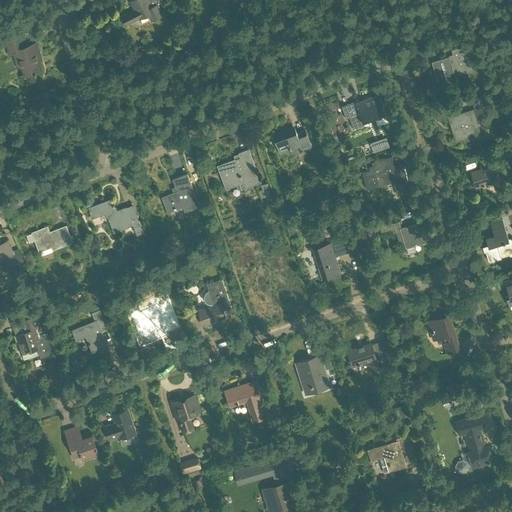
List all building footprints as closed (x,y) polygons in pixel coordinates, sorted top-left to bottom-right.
[(121,16),(126,25),(140,18),(140,19),(149,14),(152,21),(164,15),(158,4),(152,7),(148,0),(132,0),(131,1),(136,9),(121,16)] [(6,41),(11,55),(18,53),(25,75),(41,70),(36,54),(40,53),(37,44),(26,47),(22,36),(6,41)] [(432,62),(439,87),(457,82),(455,76),(476,69),(469,44),(451,50),(453,56),(432,62)] [(358,101),(365,120),(385,113),(378,94),(358,101)] [(358,99),(347,103),(352,117),(349,118),(353,128),(363,125),(362,122),(365,120),(358,101),(358,99)] [(484,99),(472,103),(473,108),(486,105),(484,99)] [(472,110),(448,118),(456,142),(463,139),(464,143),(481,137),(475,118),(473,110),(472,110)] [(275,135),(276,139),(275,139),(281,153),(300,145),(302,150),(311,146),(305,130),(296,133),(294,128),(275,135)] [(504,156),(511,153),(511,144),(501,148),(504,156)] [(216,166),(225,189),(239,184),(241,189),(261,182),(248,149),(238,153),(240,157),(216,166)] [(362,172),(368,189),(394,181),(398,196),(409,192),(406,181),(408,180),(404,167),(396,169),(392,156),(371,162),(373,169),(362,172)] [(471,172),(476,187),(500,180),(496,167),(500,166),(498,158),(482,163),(484,169),(471,172)] [(173,193),(162,197),(168,213),(183,207),(185,212),(200,206),(187,173),(172,179),(175,187),(171,188),(173,193)] [(267,183),(261,185),(262,190),(264,197),(265,198),(271,196),(267,183)] [(110,199),(88,207),(91,215),(90,216),(91,219),(105,214),(106,218),(108,217),(114,233),(133,226),(133,228),(140,225),(137,218),(131,220),(126,206),(115,211),(110,199)] [(488,247),(484,249),(488,261),(511,253),(511,238),(508,240),(502,219),(490,223),(493,236),(485,238),(488,247)] [(381,227),(383,233),(395,229),(395,232),(397,231),(399,237),(402,236),(406,247),(427,241),(421,222),(401,228),(399,221),(381,227)] [(360,228),(364,242),(377,238),(372,224),(360,228)] [(31,233),(38,250),(51,245),(53,250),(73,242),(66,225),(49,232),(47,227),(31,233)] [(140,225),(133,228),(137,237),(144,234),(140,225)] [(119,247),(120,238),(113,236),(112,246),(119,247)] [(331,243),(335,256),(348,251),(344,238),(331,243)] [(0,260),(3,259),(7,269),(17,265),(16,263),(12,252),(7,241),(0,244),(0,243),(0,260)] [(335,256),(331,243),(314,248),(317,255),(315,256),(322,277),(340,271),(335,256)] [(205,294),(204,297),(204,300),(206,302),(208,304),(210,305),(213,305),(217,303),(220,312),(224,310),(232,308),(222,278),(206,284),(209,291),(207,292),(205,294)] [(179,328),(167,294),(151,300),(153,306),(140,311),(138,308),(128,311),(127,309),(125,309),(140,347),(154,342),(154,341),(168,336),(167,333),(179,328)] [(213,305),(198,310),(203,325),(227,317),(224,310),(220,312),(217,303),(213,305)] [(97,320),(99,326),(106,324),(100,309),(91,313),(94,321),(97,320)] [(427,320),(433,340),(443,337),(447,353),(459,349),(448,313),(427,320)] [(12,322),(22,354),(36,350),(42,358),(55,354),(50,337),(39,340),(36,329),(39,328),(35,316),(26,319),(25,318),(12,322)] [(97,320),(94,321),(71,330),(76,341),(85,337),(91,352),(107,346),(99,326),(97,320)] [(371,342),(347,350),(352,366),(374,359),(377,368),(379,367),(390,364),(392,363),(385,340),(372,344),(371,342)] [(296,363),(301,379),(304,378),(309,392),(329,385),(319,355),(296,363)] [(224,390),(230,407),(247,401),(253,421),(269,416),(257,380),(224,390)] [(172,403),(177,419),(179,419),(183,431),(192,428),(188,416),(200,412),(195,396),(172,403)] [(105,426),(109,439),(120,435),(121,437),(136,432),(128,408),(112,414),(115,422),(105,426)] [(458,461),(455,465),(456,470),(460,472),(465,471),(468,467),(472,466),(473,468),(493,462),(488,444),(485,445),(480,429),(483,428),(479,414),(456,421),(460,435),(464,433),(469,450),(468,451),(471,461),(466,462),(462,460),(458,461)] [(66,430),(74,454),(81,451),(84,458),(99,453),(93,435),(82,439),(78,426),(66,430)] [(173,440),(182,439),(181,430),(172,432),(173,440)] [(396,441),(367,450),(370,461),(379,458),(384,473),(406,466),(402,452),(404,451),(413,448),(409,435),(395,439),(396,441)] [(198,458),(188,461),(191,470),(200,468),(199,464),(198,458)] [(273,458),(233,470),(237,483),(269,473),(270,473),(271,473),(272,474),(273,475),(276,485),(263,488),(270,510),(295,502),(289,481),(280,483),(277,474),(273,458)] [(329,462),(331,468),(338,466),(335,459),(329,462)] [(202,486),(207,479),(202,475),(197,482),(202,486)]
